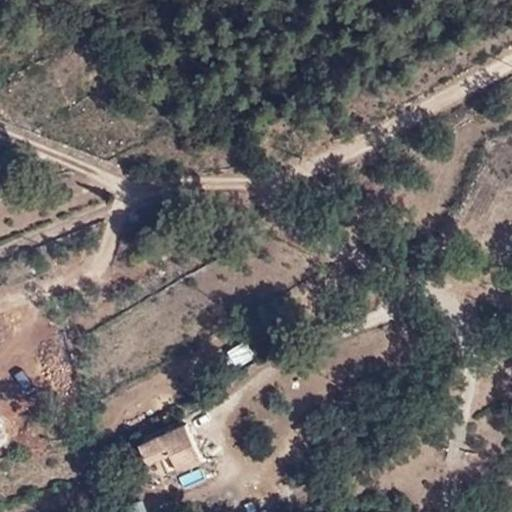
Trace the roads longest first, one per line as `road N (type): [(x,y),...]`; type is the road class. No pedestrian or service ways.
road 1 (unclassified): [(511,65),(245,190),(125,179),(0,130)]
road 2 (track): [(245,190),(303,241),(446,303),(472,354),(449,511)]
